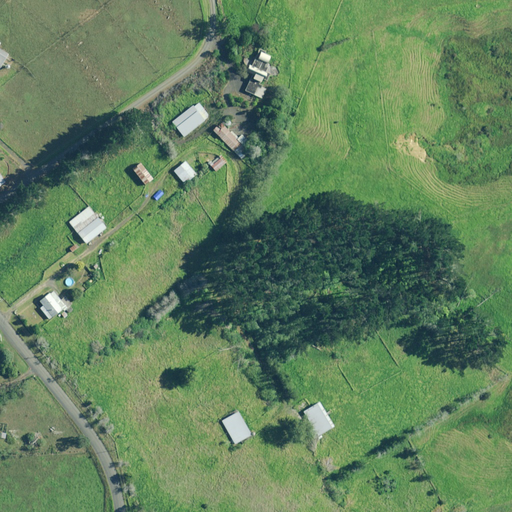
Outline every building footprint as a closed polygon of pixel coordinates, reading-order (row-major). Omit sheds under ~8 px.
[(0,46),(0,65),(9,52),(0,46)] [(264,51),(258,48),(250,64),(248,63),(245,68),(252,71),(243,90),(261,98),(266,88),(260,86),(261,83),(259,83),(261,78),(262,77),(267,80),(267,79),(268,76),(272,78),(277,74),(279,71),(278,70),(276,67),(270,64),(270,63),(267,61),(268,56),(263,53),(264,51)] [(198,103),(171,123),(183,140),(210,120),(198,103)] [(214,126),(210,130),(240,157),(247,149),(223,126),(219,130),(214,126)] [(219,155),(208,163),(208,164),(214,171),(224,162),(219,155)] [(141,159),(130,167),(141,182),(152,174),(141,159)] [(183,161),(171,170),(185,183),(194,173),(183,161)] [(128,205),(106,223),(110,229),(133,210),(128,205)] [(94,213),(88,206),(67,222),(84,243),(90,239),(92,241),(102,233),(101,231),(105,228),(97,217),(99,216),(95,212),(94,213)] [(68,248),(71,252),(77,248),(73,244),(68,248)] [(69,255),(57,263),(60,267),(71,258),(69,255)] [(59,300),(52,291),(52,290),(38,301),(41,306),(38,308),(47,319),(61,309),(62,311),(63,310),(65,309),(68,312),(72,309),(70,305),(71,304),(65,295),(59,300)] [(333,426),(318,401),(302,411),(307,420),(304,422),(313,438),(333,426)] [(250,434),(236,410),(220,420),(235,444),(250,434)]
